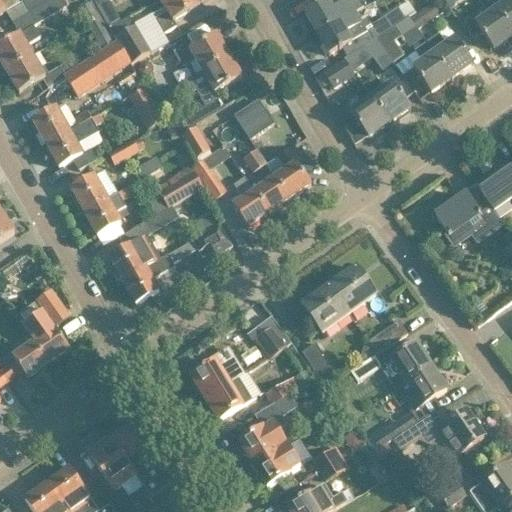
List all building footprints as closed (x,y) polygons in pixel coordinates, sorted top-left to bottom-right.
[(0,0),(0,17),(6,14),(20,6),(20,5),(16,0),(0,0)] [(28,0),(20,5),(20,6),(26,16),(53,0),(28,0)] [(34,28),(66,9),(60,0),(53,0),(26,16),(33,28),(34,28)] [(91,0),(93,3),(97,9),(109,2),(113,0),(91,0)] [(168,14),(154,22),(163,37),(177,29),(174,24),(183,19),(200,9),(194,0),(164,0),(161,2),(168,14)] [(315,9),(305,15),(317,36),(355,14),(364,9),(358,0),(352,0),(349,2),(348,2),(333,10),(329,2),(328,1),(318,7),(317,6),(314,8),(315,9)] [(443,0),(450,9),(462,0),(443,0)] [(511,0),(490,0),(490,1),(497,12),(511,32),(511,0)] [(93,3),(79,11),(87,26),(87,25),(87,23),(92,20),(93,23),(99,20),(98,19),(102,17),(97,9),(93,3)] [(418,16),(411,21),(416,30),(418,32),(444,14),(436,3),(432,6),(418,16)] [(406,22),(406,21),(398,10),(371,28),(367,22),(362,26),(355,14),(317,36),(329,58),(339,52),(339,53),(343,51),(347,59),(358,52),(365,48),(378,40),(388,33),(396,28),(406,22)] [(511,32),(497,12),(476,26),(484,37),(483,38),(485,41),(486,41),(486,40),(494,51),(495,51),(497,54),(510,45),(508,42),(511,38),(511,32)] [(92,20),(87,23),(87,25),(87,26),(101,50),(103,54),(118,44),(110,31),(102,17),(98,19),(99,20),(93,23),(92,20)] [(122,24),(110,31),(118,44),(129,64),(129,63),(131,67),(151,55),(135,29),(130,20),(129,19),(121,23),(122,24)] [(406,22),(396,28),(402,38),(403,39),(416,30),(411,21),(409,19),(406,22)] [(0,62),(7,74),(32,58),(26,48),(41,39),(34,28),(33,28),(0,47),(0,62)] [(388,33),(378,40),(394,64),(404,57),(395,43),(388,33)] [(229,58),(216,36),(191,51),(188,46),(174,54),(183,70),(196,63),(203,74),(229,58)] [(438,36),(426,44),(452,81),(473,66),(465,55),(466,55),(464,52),(463,52),(455,41),(446,48),(438,36)] [(378,40),(365,48),(373,60),(382,73),(383,72),(394,64),(378,40)] [(71,76),(67,79),(78,96),(129,64),(118,44),(103,54),(98,57),(87,65),(73,75),(72,76),(71,76)] [(431,96),(452,81),(426,44),(415,52),(422,64),(414,70),(421,81),(421,82),(423,85),(424,85),(431,96)] [(20,95),(37,85),(42,82),(45,80),(32,58),(7,74),(20,95)] [(216,95),(242,80),(229,58),(203,74),(186,83),(193,95),(197,93),(205,108),(167,130),(173,140),(182,139),(196,131),(197,130),(195,127),(225,110),(216,95)] [(345,62),(339,66),(349,82),(355,79),(345,62)] [(140,66),(138,72),(141,78),(147,80),(152,77),(154,71),(151,65),(145,63),(140,66)] [(45,80),(42,82),(48,91),(67,79),(61,70),(45,80)] [(383,92),(374,80),(363,88),(365,90),(390,125),(410,111),(403,100),(403,99),(401,96),(400,97),(392,86),(383,92)] [(362,107),(351,115),(352,116),(357,123),(359,126),(358,127),(360,130),(361,129),(368,139),(369,140),(390,125),(365,90),(355,97),(361,105),(362,107)] [(148,133),(164,124),(145,91),(130,100),(148,133)] [(258,103),(234,119),(250,143),(274,127),(258,103)] [(46,147),(69,134),(56,110),(33,123),(46,147)] [(79,128),(91,121),(87,112),(74,119),(79,128)] [(69,134),(46,147),(60,170),(74,162),(83,157),(82,157),(77,147),(98,135),(99,134),(95,128),(104,123),(100,116),(91,121),(79,128),(69,134)] [(196,131),(182,139),(196,162),(197,163),(199,166),(204,163),(212,157),(210,154),(196,131)] [(142,151),(137,142),(134,144),(133,143),(109,157),(115,167),(142,151)] [(290,202),(311,188),(297,167),(300,165),(291,150),(278,159),(267,166),(276,181),(290,202)] [(83,157),(74,162),(80,173),(97,163),(91,152),(82,157),(83,157)] [(244,161),(243,161),(253,176),(267,166),(257,152),(244,161)] [(199,166),(192,171),(197,177),(216,203),(227,195),(212,174),(204,163),(199,166)] [(86,183),(71,191),(85,215),(118,196),(105,173),(101,175),(97,168),(82,176),(86,183)] [(159,201),(147,208),(155,220),(168,212),(173,209),(204,191),(190,168),(175,178),(176,179),(179,184),(159,196),(162,199),(159,201)] [(511,173),(482,195),(495,213),(511,200),(511,168),(510,170),(511,173)] [(255,195),(246,181),(245,180),(235,187),(244,202),(234,209),(248,230),(269,216),(255,195)] [(255,195),(269,216),(290,202),(276,181),(255,195)] [(467,199),(436,221),(447,236),(449,239),(455,247),(475,233),(476,234),(480,240),(479,241),(480,242),(490,235),(497,230),(493,226),(500,221),(495,213),(482,195),(477,187),(465,196),(467,199)] [(98,239),(115,229),(121,226),(115,216),(126,210),(122,203),(135,195),(131,189),(118,196),(85,215),(98,239)] [(0,244),(15,235),(0,214),(0,244)] [(211,218),(199,225),(205,235),(217,228),(211,218)] [(125,250),(109,259),(117,273),(114,276),(117,282),(122,281),(123,283),(160,262),(147,239),(150,237),(144,226),(127,236),(125,237),(120,240),(125,250)] [(204,236),(193,243),(197,250),(198,252),(199,254),(205,266),(217,259),(226,254),(233,250),(223,232),(220,227),(204,236)] [(160,262),(123,283),(136,307),(159,294),(153,284),(176,270),(174,266),(180,262),(175,253),(160,262)] [(349,317),(360,310),(376,298),(356,270),(329,289),(349,317)] [(322,336),(349,317),(329,289),(303,308),(322,336)] [(34,322),(23,330),(32,342),(35,346),(48,365),(69,350),(55,331),(70,320),(52,293),(37,304),(43,314),(34,320),(34,322)] [(272,319),(258,330),(263,337),(277,327),(272,319)] [(369,344),(368,344),(369,346),(376,356),(377,357),(378,356),(391,348),(408,337),(399,323),(383,334),(369,344)] [(270,362),(291,346),(277,327),(263,337),(256,342),(270,362)] [(340,381),(316,345),(299,357),(315,381),(318,379),(326,390),(340,381)] [(48,365),(35,346),(14,361),(15,363),(1,374),(8,384),(11,382),(23,374),(27,380),(48,365)] [(363,350),(361,357),(365,364),(366,365),(375,359),(374,358),(376,356),(369,346),(363,350)] [(395,393),(407,386),(432,369),(416,346),(381,369),(380,370),(395,393)] [(243,355),(251,369),(266,362),(258,347),(243,355)] [(193,380),(191,384),(195,391),(200,391),(206,401),(239,380),(245,376),(228,349),(211,361),(213,365),(192,378),(193,380)] [(365,364),(350,375),(357,385),(380,370),(381,369),(375,359),(366,365),(365,364)] [(415,413),(447,393),(432,369),(407,386),(395,393),(393,395),(401,407),(408,402),(415,413)] [(266,397),(273,407),(290,397),(301,390),(295,379),(266,397)] [(239,380),(206,401),(212,410),(209,414),(214,422),(218,421),(220,423),(253,403),(239,380)] [(241,446),(239,450),(243,457),(248,457),(254,467),(277,452),(286,446),(278,434),(287,428),(282,420),(290,415),(298,410),(290,397),(273,407),(255,418),(263,430),(240,444),(241,446)] [(325,404),(324,415),(328,421),(341,413),(332,400),(325,404)] [(403,436),(393,443),(401,455),(408,450),(418,443),(431,448),(444,448),(454,461),(464,453),(468,451),(484,440),(466,414),(451,424),(442,411),(423,423),(419,426),(403,436)] [(134,426),(111,442),(137,478),(151,497),(159,491),(154,484),(166,476),(168,478),(171,476),(166,468),(165,468),(164,469),(162,465),(148,445),(147,446),(134,426)] [(396,426),(366,445),(374,455),(387,446),(393,443),(403,436),(396,426)] [(357,432),(343,441),(352,455),(358,451),(366,446),(363,442),(357,432)] [(100,450),(89,458),(115,494),(129,483),(137,478),(111,442),(109,439),(97,447),(100,450)] [(277,452),(254,467),(260,476),(257,481),(261,487),(266,487),(267,489),(300,468),(286,446),(277,452)] [(387,446),(374,455),(379,462),(392,453),(387,446)] [(336,450),(314,464),(320,474),(342,460),(336,450)] [(342,460),(320,474),(326,483),(348,470),(342,460)] [(482,486),(470,494),(482,511),(496,511),(511,501),(511,476),(507,469),(490,480),(482,486)] [(70,471),(47,487),(65,511),(97,511),(92,504),(70,471)] [(457,484),(439,496),(439,497),(449,511),(467,499),(457,484)] [(65,511),(47,487),(25,503),(31,511),(65,511)] [(305,500),(288,510),(288,511),(335,511),(347,505),(342,495),(332,501),(324,487),(311,496),(305,500)] [(136,511),(125,496),(109,507),(112,511),(136,511)] [(511,511),(511,501),(496,511),(511,511)]
